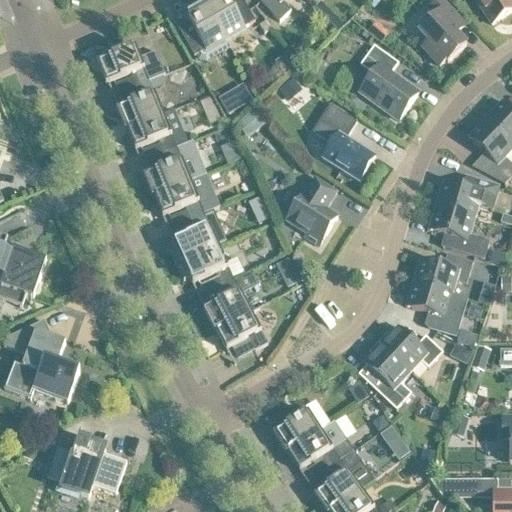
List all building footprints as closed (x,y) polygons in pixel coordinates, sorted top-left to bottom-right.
[(237,0),(229,5),(226,0),(221,0),(214,0),(204,6),(225,44),(255,26),(240,0),(237,0)] [(285,0),(254,0),(269,16),(285,0)] [(511,0),(472,0),(492,29),(511,16),(511,8),(509,3),(511,0)] [(451,33),(460,25),(439,2),(429,11),(437,19),(419,36),(429,46),(423,52),(440,71),(447,65),(448,67),(467,50),(451,33)] [(225,44),(204,6),(188,15),(189,18),(186,20),(190,27),(179,33),(195,61),(225,44)] [(271,33),(266,25),(259,30),(264,38),(271,33)] [(376,25),(368,34),(380,45),(388,36),(376,25)] [(140,63),(136,52),(123,57),(119,49),(97,58),(95,53),(94,53),(109,90),(110,90),(109,88),(136,77),(141,90),(150,86),(166,79),(156,56),(140,63)] [(299,70),(306,65),(295,50),(288,55),(299,70)] [(391,78),(399,68),(375,50),(360,70),(373,79),(359,97),(399,126),(419,98),(391,78)] [(284,81),(297,72),(288,59),(275,68),(284,81)] [(302,95),(292,83),(279,94),(289,106),(302,95)] [(164,119),(163,118),(150,86),(141,90),(146,102),(120,113),(119,111),(118,111),(127,134),(164,119)] [(218,103),(227,119),(251,105),(242,89),(218,103)] [(511,115),(502,106),(485,124),(511,149),(511,115)] [(347,143),(357,127),(330,110),(313,137),(332,149),(323,163),(360,187),(376,161),(347,143)] [(174,114),(163,118),(164,119),(127,134),(136,157),(138,157),(137,155),(163,144),(168,156),(177,152),(188,147),(174,114)] [(243,124),(236,130),(241,136),(249,129),(255,136),(266,127),(255,114),(243,124)] [(511,168),(505,162),(511,155),(511,149),(485,124),(468,142),(497,171),(488,180),(487,180),(487,181),(505,189),(511,181),(511,168)] [(224,154),(230,168),(243,163),(237,149),(224,154)] [(191,186),(177,152),(168,156),(173,169),(147,179),(146,177),(145,178),(154,201),(191,186)] [(191,186),(154,201),(164,224),(165,223),(164,221),(190,210),(196,223),(204,219),(213,215),(219,213),(206,180),(191,186)] [(326,214),(337,197),(315,183),(304,200),(303,200),(287,226),(307,238),(305,242),(319,251),(338,222),(326,214)] [(499,191),(474,184),(471,195),(443,187),(436,211),(475,223),(479,210),(493,214),(499,191)] [(470,242),(475,223),(436,211),(429,235),(445,240),(442,251),(484,264),(489,247),(470,242)] [(213,215),(204,219),(196,223),(201,235),(175,247),(174,245),(173,246),(184,269),(220,252),(219,251),(228,247),(213,215)] [(511,228),(511,220),(503,218),(501,225),(511,228)] [(4,257),(8,244),(0,241),(0,305),(23,313),(27,302),(34,304),(47,266),(14,255),(12,260),(4,257)] [(234,284),(220,252),(184,269),(194,291),(195,291),(194,289),(220,277),(226,289),(234,284)] [(501,273),(506,259),(494,255),(489,268),(501,273)] [(467,289),(473,267),(447,259),(444,271),(420,264),(413,288),(453,300),(457,286),(467,289)] [(300,285),(294,273),(282,280),(288,291),(300,285)] [(206,312),(205,313),(216,335),(251,316),(241,298),(259,289),(252,276),(235,285),(234,284),(226,289),(232,301),(207,314),(206,312)] [(508,283),(500,283),(500,295),(508,295),(508,283)] [(493,308),(495,288),(483,287),(481,306),(493,308)] [(467,304),(453,300),(413,288),(406,312),(433,320),(429,334),(455,342),(467,304)] [(268,349),(262,336),(251,316),(216,335),(228,357),(229,356),(228,354),(253,341),(259,353),(256,355),(268,349)] [(58,369),(66,348),(52,342),(44,326),(7,343),(4,351),(27,360),(23,370),(15,367),(4,394),(31,404),(35,396),(68,409),(80,378),(58,369)] [(443,357),(426,341),(418,350),(398,331),(389,340),(387,339),(379,348),(411,378),(428,360),(435,366),(443,357)] [(456,347),(474,352),(477,340),(460,335),(456,347)] [(467,368),(474,355),(456,347),(450,360),(467,368)] [(401,388),(411,378),(379,348),(370,357),(372,359),(364,368),(384,386),(376,395),(397,415),(412,398),(401,388)] [(484,376),(491,356),(478,351),(471,371),(484,376)] [(511,358),(498,358),(498,376),(511,376),(511,358)] [(358,387),(347,394),(357,408),(367,402),(358,387)] [(321,435),(320,435),(308,416),(301,405),(289,412),(290,413),(293,411),(300,422),(276,437),(275,435),(274,436),(288,457),(321,435)] [(447,429),(451,417),(434,412),(430,424),(447,429)] [(462,443),(469,423),(457,419),(450,439),(462,443)] [(511,422),(502,422),(502,444),(510,444),(510,469),(511,468),(511,422)] [(334,426),(320,435),(321,435),(288,457),(301,478),(302,477),(301,475),(325,460),(333,471),(354,456),(334,426)] [(387,449),(398,441),(392,433),(381,440),(387,449)] [(93,491),(116,499),(127,467),(104,459),(106,455),(81,446),(82,443),(80,442),(75,457),(58,451),(47,481),(64,487),(61,494),(89,504),(93,491)] [(337,511),(361,495),(348,475),(360,466),(354,456),(333,471),(340,482),(317,499),(316,497),(315,498),(325,511),(337,511)] [(497,502),(496,511),(511,511),(511,496),(497,497),(497,485),(432,485),(446,502),(497,502)] [(373,511),(361,495),(337,511),(373,511)]
